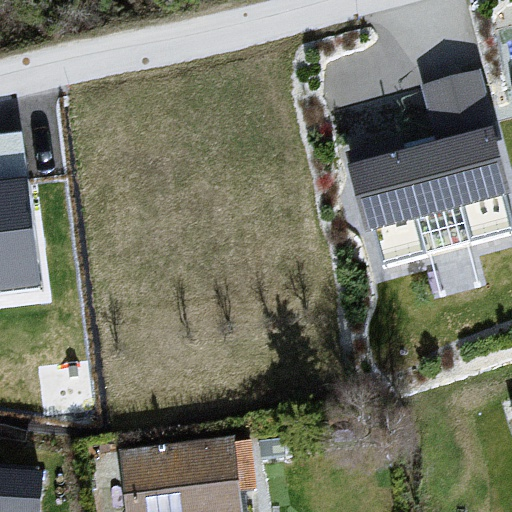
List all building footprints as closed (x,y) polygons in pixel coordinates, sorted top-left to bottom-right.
[(443,141),(349,163),(364,227),(511,193),(484,73),(430,86),(443,141)] [(0,156),(24,156),(23,117),(0,117),(0,156)] [(0,272),(46,264),(25,153),(0,157),(0,272)] [(247,511),(240,452),(130,467),(136,511),(247,511)] [(37,511),(40,460),(0,457),(0,511),(37,511)]
